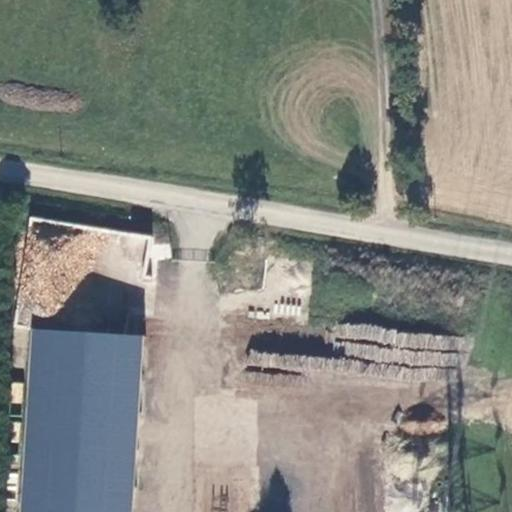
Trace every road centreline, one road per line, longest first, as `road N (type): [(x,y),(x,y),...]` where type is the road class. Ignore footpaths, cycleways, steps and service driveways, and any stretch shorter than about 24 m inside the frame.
road 1 (tertiary): [(0,174),(386,233)]
road 2 (unknown): [(193,203),(202,305),(198,488)]
road 3 (unclassified): [(376,0),(386,233)]
road 4 (tertiary): [(386,233),(511,250)]
